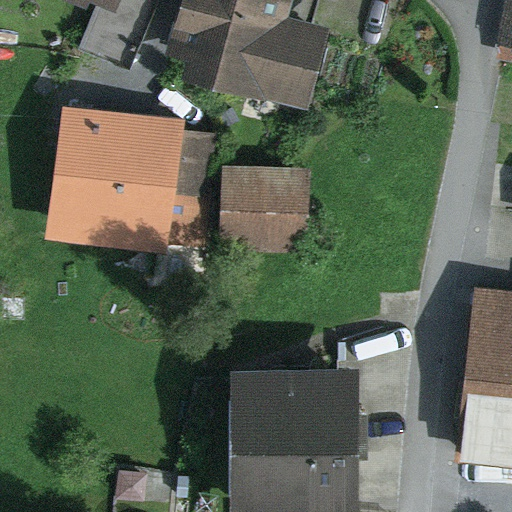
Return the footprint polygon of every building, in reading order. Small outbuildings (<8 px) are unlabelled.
[(105,0),(90,40),(132,56),(153,0),(105,0)] [(278,0),(189,0),(174,58),(299,90),(315,29),(274,18),(278,0)] [(205,127),(73,110),(59,216),(191,233),(205,127)] [(300,176),(234,174),(232,236),(298,238),(300,176)] [(511,270),(487,268),(467,431),(511,436),(511,270)] [(346,371),(249,370),(248,507),(345,508),(346,371)]
